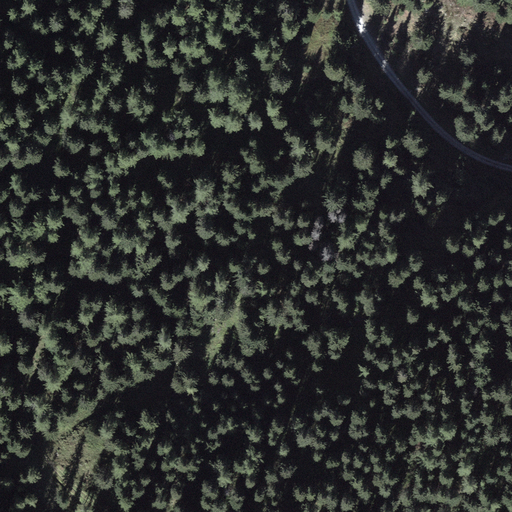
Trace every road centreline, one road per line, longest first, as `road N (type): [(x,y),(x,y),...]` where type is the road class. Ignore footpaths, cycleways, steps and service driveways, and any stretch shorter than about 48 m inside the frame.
road 1 (track): [(0,240),(25,423),(58,471),(102,511)]
road 2 (track): [(511,168),(457,146),(432,123),(372,46),(351,0)]
